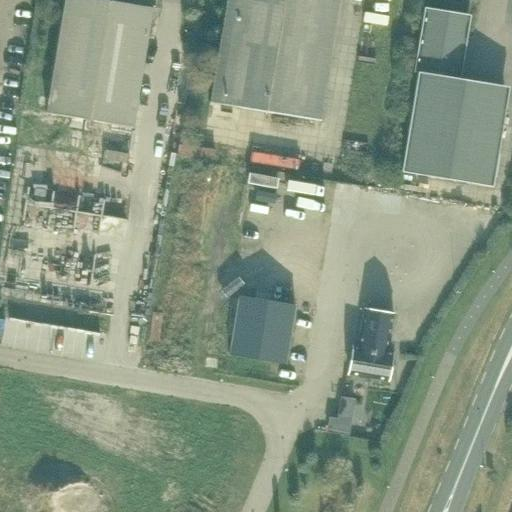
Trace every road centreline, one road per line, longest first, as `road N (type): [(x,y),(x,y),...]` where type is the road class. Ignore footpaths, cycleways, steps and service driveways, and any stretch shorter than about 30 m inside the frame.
road 1 (unclassified): [(0,355),(260,406),(277,439),(254,511)]
road 2 (unknown): [(275,428),(380,276),(424,266),(466,272)]
road 3 (tertiary): [(446,511),(511,351)]
